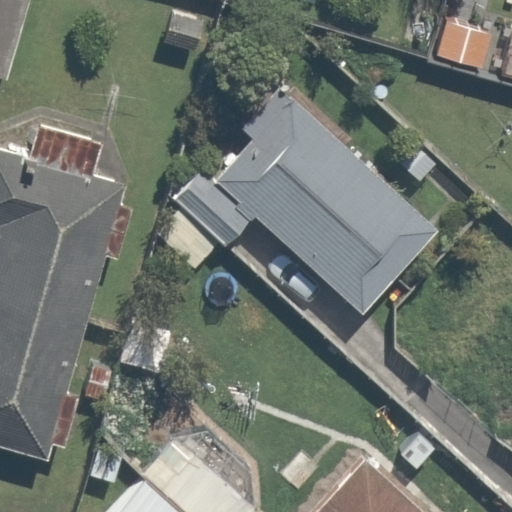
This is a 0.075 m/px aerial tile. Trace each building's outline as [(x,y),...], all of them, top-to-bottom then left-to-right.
[(0,0),(0,60),(15,0),(0,0)] [(490,21),(436,3),(423,41),(477,59),(490,21)] [(511,21),(504,20),(493,66),(511,70),(511,21)] [(418,223),(276,87),(173,196),(207,229),(237,197),(345,300),(418,223)] [(0,435),(33,445),(109,187),(5,156),(9,145),(0,142),(0,435)] [(511,262),(414,374),(490,441),(508,421),(511,424),(511,262)] [(405,511),(344,463),(304,511),(405,511)] [(185,511),(141,468),(97,511),(185,511)]
